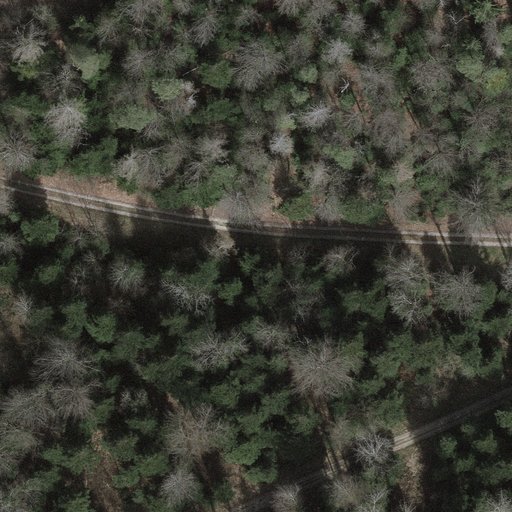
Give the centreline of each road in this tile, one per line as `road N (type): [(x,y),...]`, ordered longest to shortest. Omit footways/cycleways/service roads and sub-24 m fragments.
road 1 (track): [(0,183),(217,226),(331,239),(511,242)]
road 2 (track): [(246,511),(511,398)]
